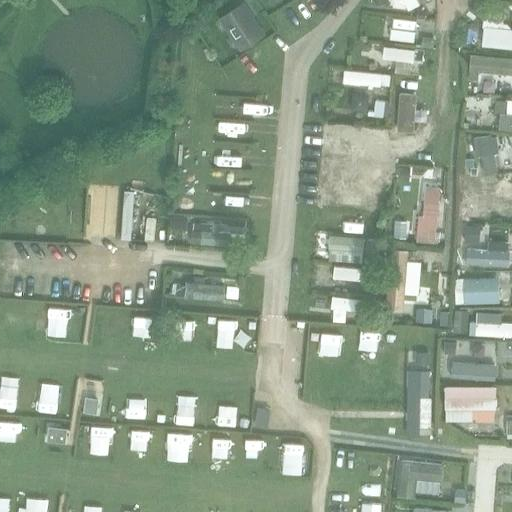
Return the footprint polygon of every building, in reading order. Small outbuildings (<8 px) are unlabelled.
[(423,0),(394,0),(402,15),(425,4),(423,0)] [(244,3),(221,18),(242,49),(264,34),(244,3)] [(397,39),(421,40),(423,20),(398,19),(397,39)] [(511,25),(491,24),(490,47),(511,48),(511,25)] [(390,46),(389,60),(422,62),(423,48),(390,46)] [(511,83),(511,55),(480,55),(479,87),(504,88),(504,83),(511,83)] [(350,70),(349,85),(397,86),(397,72),(350,70)] [(268,93),(264,73),(245,77),(249,96),(268,93)] [(360,114),(391,116),(392,99),(377,98),(378,91),(361,90),(360,114)] [(474,123),(486,123),(487,109),(502,110),(501,122),(511,122),(511,98),(475,96),(474,123)] [(416,113),(410,121),(431,138),(437,130),(416,113)] [(391,146),(392,126),(338,123),(337,148),(367,150),(367,145),(391,146)] [(479,171),(504,171),(503,135),(478,136),(479,171)] [(482,217),(502,218),(503,179),(484,178),(482,217)] [(375,196),(375,182),(341,181),(340,195),(375,196)] [(425,241),(443,242),(447,185),(428,184),(425,241)] [(131,189),(128,238),(140,239),(144,190),(131,189)] [(336,211),(337,228),(384,227),(383,210),(336,211)] [(162,240),(163,217),(153,216),(152,239),(162,240)] [(414,236),(415,220),(402,220),(401,235),(414,236)] [(227,244),(228,222),(198,221),(197,243),(227,244)] [(368,250),(368,236),(336,235),(335,249),(368,250)] [(29,254),(30,240),(7,239),(6,252),(29,254)] [(409,309),(413,249),(398,248),(395,308),(409,309)] [(411,294),(425,295),(427,261),(414,260),(411,294)] [(340,266),(340,280),(372,280),(372,265),(340,266)] [(459,278),(460,304),(506,303),(505,277),(459,278)] [(181,299),(246,302),(246,284),(181,282),(181,299)] [(336,308),(361,312),(363,295),(339,292),(336,308)] [(422,306),(421,320),(438,321),(439,307),(422,306)] [(59,329),(78,330),(80,309),(60,308),(59,329)] [(447,328),(470,324),(467,309),(445,313),(447,328)] [(109,341),(131,342),(133,312),(111,311),(109,341)] [(511,321),(507,322),(507,312),(482,311),(481,335),(511,335),(511,321)] [(147,313),(146,336),(158,336),(159,314),(147,313)] [(186,335),(203,336),(204,318),(187,317),(186,335)] [(363,350),(380,350),(381,330),(364,329),(363,350)] [(420,351),(420,364),(437,364),(437,350),(420,351)] [(460,362),(460,378),(497,378),(497,362),(460,362)] [(412,431),(437,432),(438,369),(414,368),(412,431)] [(503,385),(451,385),(450,422),(503,422),(503,385)] [(8,395),(12,410),(40,403),(37,389),(8,395)] [(148,420),(171,421),(172,396),(149,394),(148,420)] [(224,425),(246,427),(247,403),(225,402),(224,425)] [(190,424),(208,426),(210,406),(192,404),(190,424)] [(264,407),(262,425),(273,426),(275,408),(264,407)] [(1,421),(1,440),(22,439),(22,420),(1,421)] [(53,444),(75,445),(76,427),(54,426),(53,444)] [(96,446),(116,447),(117,427),(97,426),(96,446)] [(160,449),(161,432),(136,431),(135,448),(160,449)] [(172,444),(199,445),(199,433),(172,432),(172,444)] [(216,455),(236,456),(238,438),(217,436),(216,455)] [(289,441),(289,457),(310,458),(311,442),(289,441)] [(404,493),(446,496),(449,463),(407,460),(404,493)] [(0,511),(11,511),(13,497),(0,496),(0,511)]
